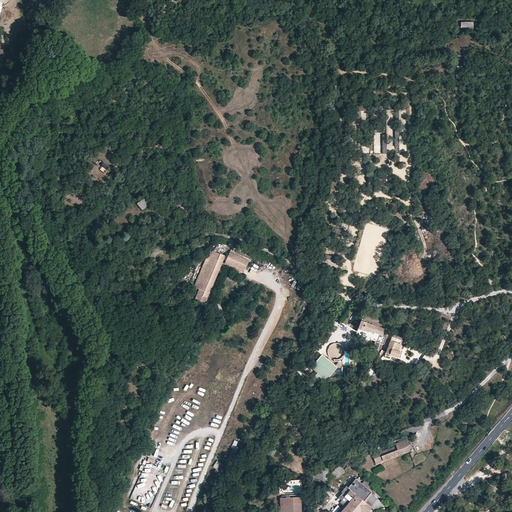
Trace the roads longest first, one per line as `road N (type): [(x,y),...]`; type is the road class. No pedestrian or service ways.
road 1 (unclassified): [(123,62),(155,89),(156,140),(184,207),(203,227),(256,243),(371,304),(436,309),(511,291)]
road 2 (track): [(192,511),(284,285),(266,276)]
road 3 (unclassified): [(412,449),(424,442),(431,420),(511,354)]
road 4 (primary): [(428,511),(511,413)]
